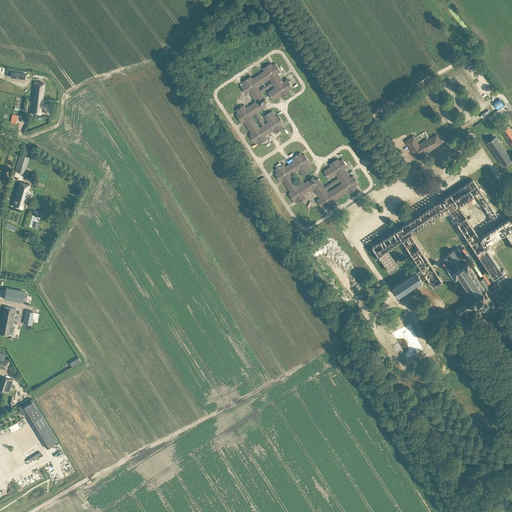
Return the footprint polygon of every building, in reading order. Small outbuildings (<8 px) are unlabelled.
[(280,44),(283,49),(291,44),(288,39),(280,44)] [(293,88),(287,79),(283,82),(278,73),(281,71),(275,63),(272,65),(271,63),(262,68),(264,71),(252,78),(251,76),(242,82),(244,84),(241,86),(246,94),(249,92),(253,98),(255,100),(254,102),(251,104),(246,108),(244,104),(236,110),(238,113),(236,115),(241,123),(243,121),(251,133),(249,135),(255,143),(257,141),(259,144),(267,139),(265,136),(274,130),(276,133),(284,128),(282,125),(284,123),(278,115),(276,116),(272,110),(268,113),(264,116),(268,122),(265,124),(257,112),(266,106),(265,105),(266,102),(267,101),(261,92),(273,84),(275,87),(268,92),(271,97),(273,100),(280,96),(282,98),(290,92),(289,90),(293,88)] [(29,112),(40,114),(45,83),(35,81),(31,108),(29,108),(29,112)] [(501,130),(511,146),(511,130),(508,125),(501,130)] [(420,146),(413,135),(405,141),(416,158),(428,150),(429,151),(442,143),(436,134),(427,140),(428,141),(420,146)] [(487,143),(503,166),(511,160),(496,137),(487,143)] [(360,146),(364,151),(371,145),(368,141),(360,146)] [(237,147),(243,155),(247,152),(242,144),(237,147)] [(303,175),(307,173),(312,170),(308,164),(310,162),(304,154),(302,155),(300,152),(292,158),(294,161),(285,166),(283,163),(275,169),(277,172),(275,173),(280,182),(283,180),(290,192),(288,193),(294,202),(296,200),(298,203),(306,198),(304,195),(312,190),(314,190),(320,198),(316,200),(322,208),(325,206),(327,208),(335,203),(333,201),(347,191),(349,193),(357,188),(356,186),(359,184),(353,175),(350,177),(345,169),(348,167),(342,159),(339,161),(338,159),(329,164),(331,166),(324,171),(324,172),(329,179),(336,175),(338,178),(324,187),(318,178),(317,179),(314,178),(313,177),(304,183),(296,171),(299,169),(303,175)] [(15,171),(24,174),(29,157),(20,154),(15,171)] [(259,180),(264,188),(269,185),(264,177),(259,180)] [(405,225),(396,231),(396,230),(390,234),(372,246),(379,256),(378,256),(379,257),(390,272),(399,266),(387,249),(402,239),(421,268),(420,268),(417,270),(417,271),(393,287),(396,292),(399,296),(400,295),(404,299),(405,299),(406,299),(424,287),(423,287),(424,286),(422,280),(423,280),(422,278),(426,276),(434,287),(442,281),(434,268),(445,261),(448,264),(452,262),(457,270),(453,272),(465,290),(461,293),(467,302),(455,310),(456,311),(456,310),(460,316),(459,316),(460,316),(475,306),(475,307),(476,306),(478,309),(478,310),(479,311),(480,311),(481,310),(481,309),(480,308),(481,308),(482,308),(483,308),(484,309),(485,309),(486,309),(487,308),(488,308),(488,307),(489,306),(489,305),(490,304),(489,303),(490,302),(491,301),(492,302),(492,303),(494,302),(494,301),(493,299),(492,299),(490,297),(491,296),(491,295),(502,288),(502,287),(501,288),(497,282),(493,285),(490,287),(483,277),(479,280),(467,263),(463,265),(458,257),(462,255),(459,251),(471,243),(491,273),(494,277),(503,271),(503,270),(503,269),(502,269),(501,270),(492,256),(495,253),(489,244),(506,233),(511,241),(511,216),(480,238),(460,208),(467,204),(470,208),(476,204),(488,221),(497,216),(473,179),(468,182),(468,183),(451,194),(442,200),(431,208),(431,207),(416,217),(405,225)] [(13,206),(22,209),(30,184),(20,182),(13,206)] [(469,262),(475,271),(480,268),(474,259),(469,262)] [(4,299),(9,300),(22,302),(24,291),(6,288),(4,299)] [(4,307),(0,329),(0,333),(4,335),(7,335),(9,335),(11,325),(13,325),(16,309),(12,308),(9,307),(4,307)] [(23,324),(31,325),(34,312),(25,310),(23,324)] [(37,330),(47,324),(44,320),(34,325),(37,330)] [(4,358),(5,354),(0,352),(0,367),(6,369),(9,361),(8,360),(4,358)] [(78,357),(70,363),(72,366),(81,361),(78,357)] [(0,382),(0,389),(9,393),(13,380),(2,376),(0,382)] [(24,387),(18,390),(24,401),(30,398),(24,387)] [(27,415),(47,448),(58,442),(32,398),(18,406),(24,417),(27,415)]
